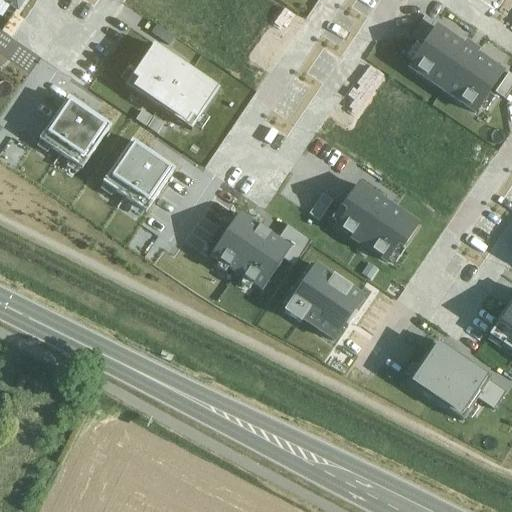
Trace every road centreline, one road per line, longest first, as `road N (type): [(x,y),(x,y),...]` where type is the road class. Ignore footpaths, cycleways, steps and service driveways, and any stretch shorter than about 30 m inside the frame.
road 1 (residential): [(331,0),(220,165),(263,188),(392,0)]
road 2 (primary): [(0,304),(410,511)]
road 3 (residential): [(511,142),(419,281),(466,310),(511,244)]
road 4 (residential): [(53,0),(30,34),(67,57),(107,0)]
